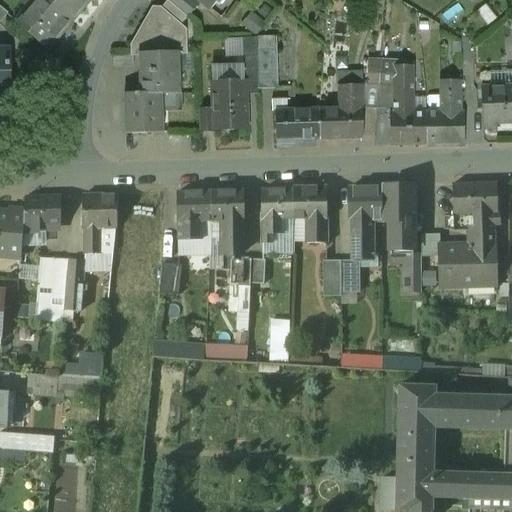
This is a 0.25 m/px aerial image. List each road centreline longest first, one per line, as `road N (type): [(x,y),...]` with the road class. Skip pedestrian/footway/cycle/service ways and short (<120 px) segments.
road 1 (residential): [(84,177),(511,165)]
road 2 (residential): [(125,0),(95,53),(84,106),(84,177)]
